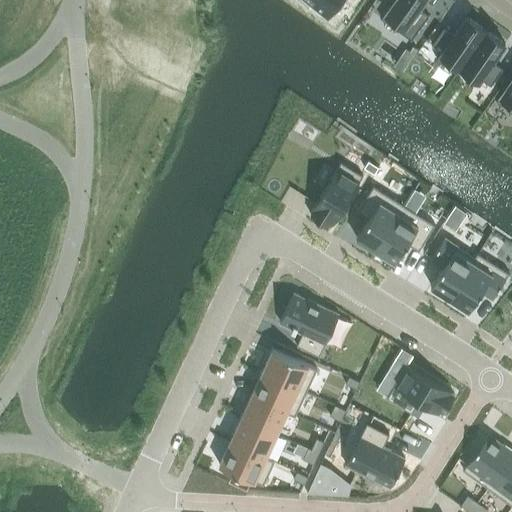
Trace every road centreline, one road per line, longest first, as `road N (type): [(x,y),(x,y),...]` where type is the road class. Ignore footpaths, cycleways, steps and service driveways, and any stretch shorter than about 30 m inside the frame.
road 1 (residential): [(140,490),(248,263),(269,246),(287,247),(489,376)]
road 2 (residential): [(140,490),(363,511)]
road 3 (residential): [(400,511),(489,376)]
